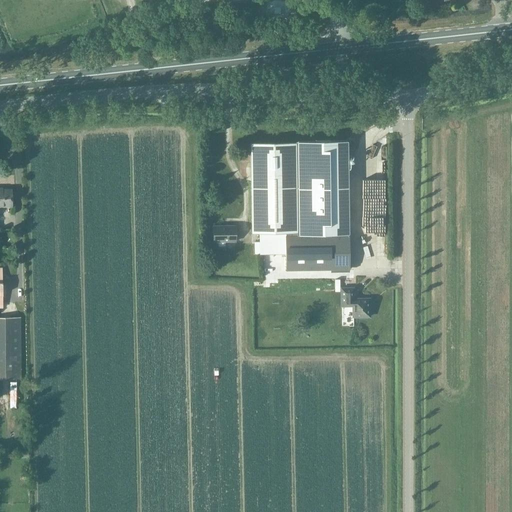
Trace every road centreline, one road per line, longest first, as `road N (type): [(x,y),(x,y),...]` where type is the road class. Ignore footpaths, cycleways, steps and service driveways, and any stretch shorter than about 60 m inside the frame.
road 1 (unclassified): [(408,511),(408,100)]
road 2 (unclassified): [(0,110),(174,93),(344,99)]
road 3 (secondary): [(342,49),(0,86)]
road 4 (unknown): [(408,121),(368,136),(351,176),(359,255),(408,278)]
road 5 (secondary): [(511,30),(342,49)]
